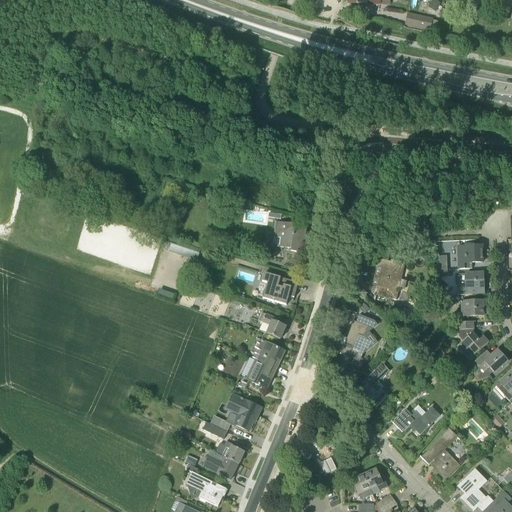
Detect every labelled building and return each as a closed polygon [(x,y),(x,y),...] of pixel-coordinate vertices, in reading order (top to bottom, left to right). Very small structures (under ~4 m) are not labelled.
[(433,0),(432,0),(427,8),(435,13),(440,4),(433,0)] [(429,31),(430,24),(432,18),(407,13),(405,26),(429,31)] [(273,238),(281,239),(280,247),(291,249),(291,252),(302,253),(305,231),(294,230),(295,226),(283,224),(275,223),(273,238)] [(200,251),(172,242),(171,243),(167,242),(165,248),(169,249),(168,251),(197,261),(200,251)] [(472,269),(472,263),(483,263),(482,247),(458,248),(458,270),(472,269)] [(378,285),(376,295),(396,300),(402,274),(400,273),(402,265),(379,259),(372,284),(378,285)] [(262,282),(267,284),(263,299),(286,306),(289,297),(294,298),(298,284),(264,274),(262,282)] [(483,274),(465,275),(455,275),(455,285),(458,285),(458,296),(472,296),(472,289),(484,289),(483,274)] [(458,304),(458,296),(443,297),(443,304),(458,304)] [(385,304),(394,307),(396,301),(387,299),(385,304)] [(461,304),(462,317),(484,316),(483,301),(460,303),(460,304),(461,304)] [(279,321),(266,315),(261,313),(257,321),(262,323),(262,324),(258,331),(280,340),(286,327),(278,324),(279,321)] [(356,360),(368,328),(369,329),(372,321),(358,316),(358,314),(356,313),(353,322),(353,323),(347,339),(346,339),(340,354),(340,355),(341,354),(342,354),(339,361),(348,366),(351,358),(356,359),(355,360),(356,360)] [(476,322),(458,324),(459,338),(463,342),(459,346),(465,353),(469,349),(475,356),(488,343),(482,336),(478,340),(473,334),(472,330),(474,330),(473,323),(476,323),(476,322)] [(282,351),(261,341),(257,350),(259,350),(254,360),(276,370),(278,364),(276,363),(282,351)] [(486,352),(475,362),(483,372),(489,367),(495,374),(507,362),(497,351),(491,357),(486,352)] [(247,371),(243,379),(264,389),(270,376),(272,378),(276,370),(254,360),(249,371),(247,371)] [(383,387),(378,382),(389,371),(382,364),(379,367),(362,383),(367,388),(361,393),(362,394),(363,393),(376,407),(376,408),(388,397),(381,390),(383,387)] [(508,393),(504,397),(510,403),(511,401),(511,372),(499,383),(508,393)] [(454,384),(459,388),(463,383),(459,379),(454,384)] [(257,419),(259,416),(262,408),(261,407),(260,408),(233,395),(226,410),(239,416),(234,425),(249,432),(253,424),(255,425),(258,420),(257,419)] [(396,416),(402,410),(398,407),(393,412),(396,416)] [(420,436),(434,422),(440,416),(431,408),(421,418),(415,412),(411,416),(406,410),(392,423),(402,433),(410,426),(420,436)] [(505,423),(497,415),(491,421),(499,430),(505,423)] [(224,440),(227,433),(210,425),(206,423),(203,430),(224,440)] [(449,431),(421,458),(420,457),(429,466),(430,465),(445,481),(459,466),(444,451),(457,438),(449,431)] [(244,453),(232,447),(233,445),(226,442),(224,446),(220,444),(215,454),(216,454),(239,465),(244,453)] [(216,454),(215,454),(211,452),(204,467),(219,474),(218,475),(222,477),(230,481),(231,480),(233,481),(237,473),(238,473),(239,473),(240,473),(240,472),(240,471),(242,467),(238,465),(239,465),(216,454)] [(211,486),(212,483),(196,475),(198,470),(194,468),(190,466),(187,471),(191,473),(186,485),(201,493),(198,498),(218,508),(223,498),(224,498),(228,490),(216,485),(215,488),(211,486)] [(370,490),(376,487),(379,492),(388,488),(384,479),(380,481),(376,471),(364,476),(370,490)] [(481,511),(483,511),(493,502),(488,497),(486,499),(478,490),(486,482),(475,471),(458,487),(465,494),(460,499),(461,500),(461,499),(473,511),(472,511),(473,511),(478,508),(481,511)] [(372,496),(370,490),(364,476),(352,481),(358,495),(359,495),(362,501),(372,496)] [(503,492),(493,502),(483,511),(511,511),(511,508),(507,504),(511,500),(503,492)] [(390,495),(376,505),(379,511),(393,500),(390,495)] [(197,511),(185,506),(187,503),(177,498),(170,511),(172,511),(197,511)] [(390,511),(389,511),(397,506),(393,500),(379,511),(390,511)]
